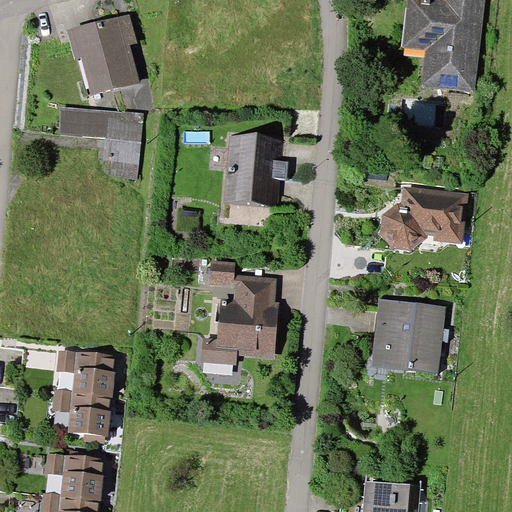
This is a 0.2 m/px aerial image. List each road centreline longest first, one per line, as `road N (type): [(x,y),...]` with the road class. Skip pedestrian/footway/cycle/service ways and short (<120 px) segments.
road 1 (residential): [(336,0),(297,511)]
road 2 (unclassified): [(0,162),(13,3)]
